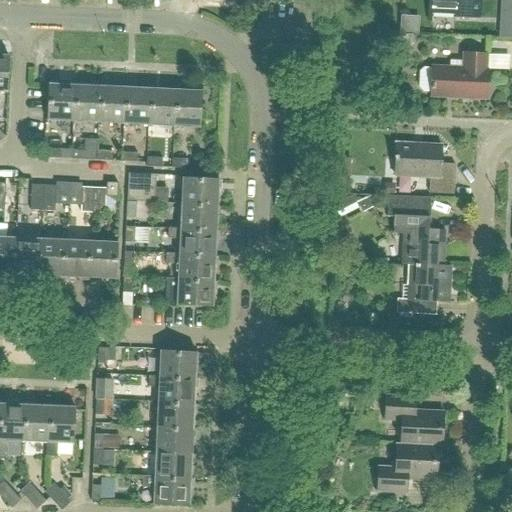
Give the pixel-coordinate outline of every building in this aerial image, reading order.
[(429,0),(429,8),(455,9),(454,17),(479,18),(479,0),(429,0)] [(462,54),(462,61),(450,61),(450,68),(432,67),(432,68),(424,68),(419,72),(418,87),(423,93),(430,93),(430,98),(485,101),(487,69),(486,69),(487,55),(462,54)] [(9,56),(0,56),(0,93),(7,94),(9,56)] [(72,123),(74,85),(48,84),(46,121),(72,123)] [(74,85),(72,123),(97,124),(99,87),(74,85)] [(124,88),(99,87),(97,124),(122,125),(124,88)] [(124,88),(122,125),(148,127),(149,89),(124,88)] [(175,91),(149,89),(148,127),(173,128),(175,91)] [(175,91),(173,128),(199,130),(201,92),(175,91)] [(86,160),(96,161),(96,152),(96,139),(84,139),(83,151),(71,151),(70,160),(86,160)] [(454,195),(455,165),(441,164),(442,146),(395,144),(394,160),(395,161),(394,177),(429,178),(428,194),(454,195)] [(44,158),(59,159),(60,150),(45,149),(44,158)] [(96,152),(96,161),(111,161),(111,152),(96,152)] [(121,153),(121,162),(136,163),(137,154),(121,153)] [(146,158),(146,163),(146,167),(161,168),(162,159),(146,158)] [(171,159),(171,169),(187,170),(187,160),(171,159)] [(155,177),(141,176),(127,176),(126,200),(154,202),(155,177)] [(218,207),(219,180),(181,179),(180,205),(218,207)] [(106,189),(106,197),(117,198),(117,184),(106,183),(106,189)] [(30,211),(42,211),(43,186),(31,185),(30,211)] [(55,187),(43,186),(42,211),(54,212),(55,204),(55,187)] [(81,188),(80,205),(80,213),(92,214),(93,188),(81,188)] [(106,189),(93,188),(92,214),(105,214),(106,197),(106,189)] [(403,234),(402,245),(401,265),(409,266),(409,265),(443,267),(443,266),(445,231),(431,230),(432,218),(430,218),(431,199),(388,197),(387,217),(393,217),(392,233),(403,234)] [(139,203),(126,202),(125,218),(139,218),(139,203)] [(216,232),(218,207),(180,205),(179,230),(216,232)] [(138,228),(125,227),(124,243),(137,244),(138,228)] [(215,257),(216,232),(179,230),(178,255),(215,257)] [(15,239),(0,237),(0,275),(14,276),(15,239)] [(15,239),(14,276),(39,277),(41,240),(15,239)] [(66,241),(41,240),(39,277),(64,278),(66,241)] [(66,241),(64,278),(89,279),(91,242),(66,241)] [(118,243),(91,242),(89,279),(116,281),(118,243)] [(137,253),(124,253),(123,268),(136,269),(137,253)] [(177,280),(214,282),(215,257),(178,255),(165,254),(165,265),(177,265),(177,280)] [(409,265),(409,266),(408,286),(413,286),(412,300),(396,299),(396,314),(436,316),(436,314),(412,313),(413,302),(449,303),(451,266),(443,266),(443,267),(409,265)] [(136,278),(123,278),(122,293),(135,294),(136,278)] [(177,307),(213,308),(214,282),(177,280),(166,280),(165,303),(169,308),(177,308),(177,307)] [(107,364),(107,349),(98,348),(97,364),(107,364)] [(158,378),(195,379),(196,353),(159,351),(158,376),(158,378)] [(157,403),(194,404),(195,379),(158,378),(158,376),(148,376),(148,386),(157,387),(157,403)] [(112,385),(96,384),(95,400),(111,401),(112,385)] [(438,447),(438,448),(442,448),(443,413),(414,412),(415,398),(386,397),(384,421),(400,421),(399,444),(399,445),(438,447)] [(111,401),(95,400),(95,415),(110,416),(111,401)] [(155,428),(193,430),(194,404),(157,403),(155,428)] [(24,405),(0,404),(0,441),(22,443),(24,405)] [(47,444),(49,406),(24,405),(22,443),(46,444),(47,444)] [(75,408),(49,406),(47,444),(46,444),(45,456),(55,456),(56,444),(73,445),(75,408)] [(154,453),(191,455),(193,430),(155,428),(154,453)] [(94,435),(93,450),(102,451),(103,435),(94,435)] [(104,435),(103,449),(119,450),(119,436),(104,435)] [(399,445),(399,444),(395,444),(394,469),(378,468),(376,492),(406,494),(407,480),(436,481),(438,448),(438,447),(399,445)] [(102,466),(102,451),(93,450),(92,465),(102,466)] [(153,478),(190,479),(191,455),(154,453),(153,476),(153,478)] [(152,505),(189,506),(190,479),(153,478),(153,476),(142,476),(142,487),(152,488),(152,505)] [(0,484),(0,497),(11,509),(20,500),(3,481),(0,484)] [(19,491),(24,497),(36,510),(46,502),(28,482),(19,491)] [(61,511),(70,503),(53,484),(43,492),(61,511)] [(91,501),(100,502),(101,486),(91,485),(91,501)]
